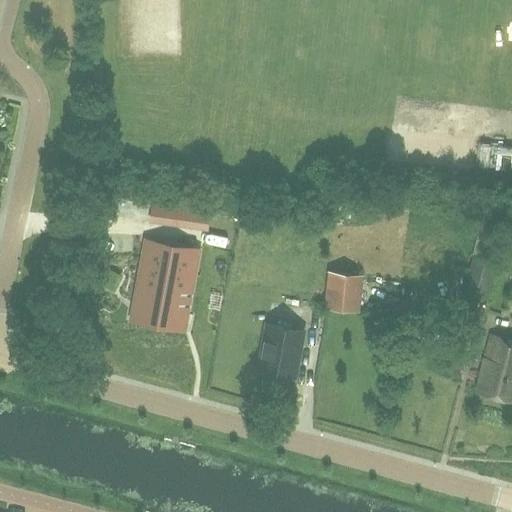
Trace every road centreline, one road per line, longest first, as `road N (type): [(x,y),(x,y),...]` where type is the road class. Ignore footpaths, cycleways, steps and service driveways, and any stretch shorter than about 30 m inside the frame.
road 1 (residential): [(511,503),(0,364)]
road 2 (residential): [(2,60),(26,76),(39,123),(0,311)]
